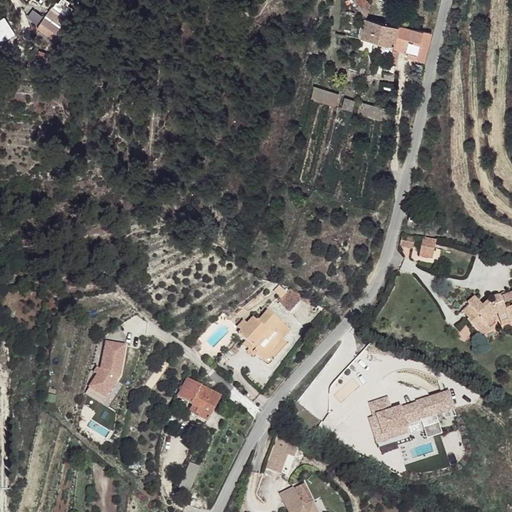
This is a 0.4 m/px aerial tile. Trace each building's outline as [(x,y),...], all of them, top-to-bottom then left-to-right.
[(365,0),(352,0),(365,19),(368,4),(365,0)] [(53,38),(66,14),(49,5),(36,29),(53,38)] [(390,14),(388,26),(397,27),(399,15),(390,14)] [(383,25),(364,22),(360,39),(380,42),(383,25)] [(388,26),(383,25),(380,42),(393,44),(398,28),(397,27),(388,26)] [(431,32),(398,28),(393,44),(410,47),(417,48),(414,60),(424,61),(431,32)] [(417,48),(410,47),(407,58),(414,60),(417,48)] [(387,71),(389,63),(383,62),(380,71),(387,71)] [(310,99),(335,105),(338,93),(314,86),(310,99)] [(381,119),(384,108),(361,102),(358,113),(381,119)] [(38,125),(36,134),(45,136),(46,126),(38,125)] [(402,236),(401,246),(411,248),(413,238),(402,236)] [(423,239),(418,257),(431,260),(436,242),(423,239)] [(288,286),(283,285),(275,300),(287,307),(296,291),(288,286)] [(465,312),(464,313),(476,328),(483,322),(485,323),(493,315),(491,313),(496,308),(498,311),(505,309),(507,314),(511,312),(511,286),(499,290),(498,290),(496,289),(494,290),(492,290),(490,292),(490,295),(490,298),(490,300),(489,300),(487,298),(481,302),(475,294),(468,300),(473,306),(465,312)] [(460,306),(465,312),(473,306),(468,300),(460,306)] [(293,327),(268,314),(261,327),(254,324),(251,330),(247,338),(244,342),(259,351),(265,353),(262,358),(265,360),(273,365),(293,327)] [(251,330),(246,328),(242,335),(247,338),(251,330)] [(101,339),(93,392),(114,395),(122,343),(101,339)] [(265,353),(259,351),(255,359),(262,364),(265,360),(262,358),(265,353)] [(219,396),(186,378),(176,396),(191,405),(200,410),(197,416),(206,421),(219,396)] [(433,397),(435,408),(450,405),(448,394),(433,397)] [(369,417),(375,442),(409,434),(405,417),(432,411),(430,400),(392,410),(388,396),(368,401),(372,416),(369,417)] [(200,410),(191,405),(188,411),(197,416),(200,410)] [(292,444),(278,438),(268,461),(282,467),(292,444)] [(199,466),(189,462),(179,486),(189,491),(199,466)] [(302,509),(294,492),(284,497),(281,501),(283,507),(294,511),(296,511),(315,511),(313,505),(302,509)]
